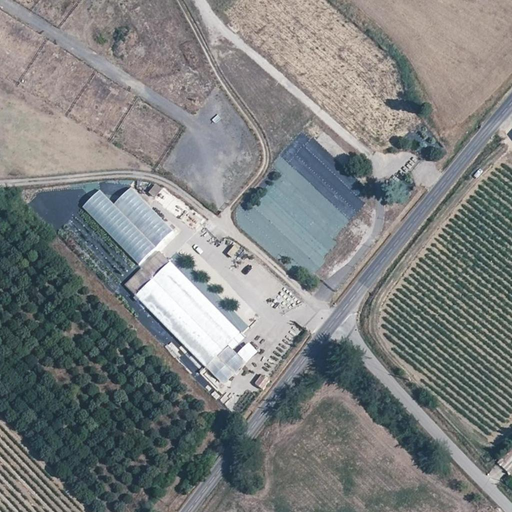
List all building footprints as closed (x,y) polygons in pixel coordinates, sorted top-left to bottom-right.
[(334,239),(354,215),(336,201),(335,202),(278,157),(272,165),(282,173),(271,188),(306,215),(303,218),(314,226),(311,230),(301,222),(298,227),(258,195),(236,224),(259,242),(256,245),(306,285),(339,243),(334,239)] [(154,183),(145,197),(152,202),(162,188),(154,183)] [(125,285),(206,368),(241,334),(160,252),(125,285)] [(255,384),(264,391),(270,383),(261,376),(255,384)] [(243,480),(257,494),(263,488),(249,474),(243,480)]
